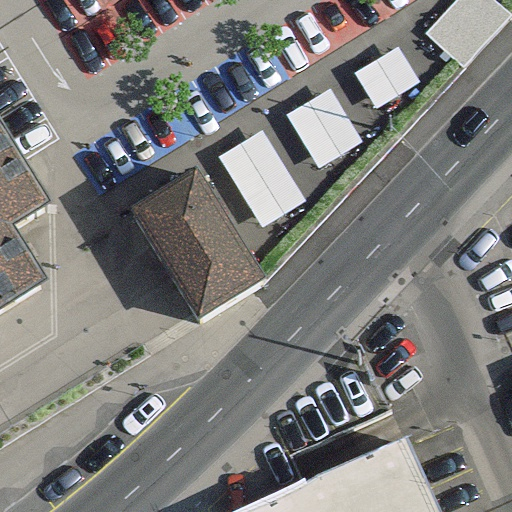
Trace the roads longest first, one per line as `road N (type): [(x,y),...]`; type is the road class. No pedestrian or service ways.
road 1 (tertiary): [(107,511),(398,223)]
road 2 (unclassified): [(398,223),(511,472)]
road 3 (tertiary): [(398,223),(511,104)]
